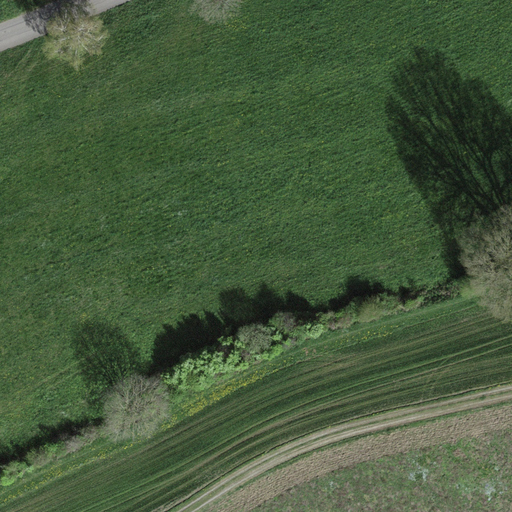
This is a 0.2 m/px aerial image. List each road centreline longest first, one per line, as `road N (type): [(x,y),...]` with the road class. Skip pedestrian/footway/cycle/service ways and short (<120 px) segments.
road 1 (track): [(0,497),(110,440),(511,296)]
road 2 (track): [(511,400),(325,444),(188,511)]
